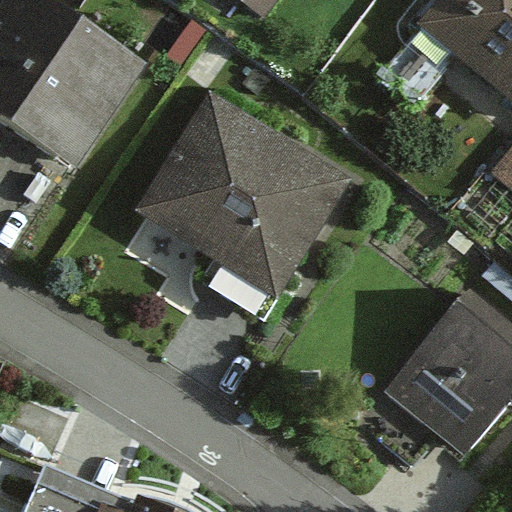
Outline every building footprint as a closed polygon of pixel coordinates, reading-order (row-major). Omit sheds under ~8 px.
[(147,66),(41,0),(10,0),(0,16),(0,124),(79,174),(147,66)] [(281,0),(236,0),(266,22),(281,0)] [(511,108),(511,0),(440,0),(416,29),(511,108)] [(352,184),(210,99),(137,220),(280,305),(352,184)] [(511,422),(511,358),(456,313),(382,401),(469,473),(511,422)] [(53,511),(131,511),(136,499),(65,476),(53,511)]
